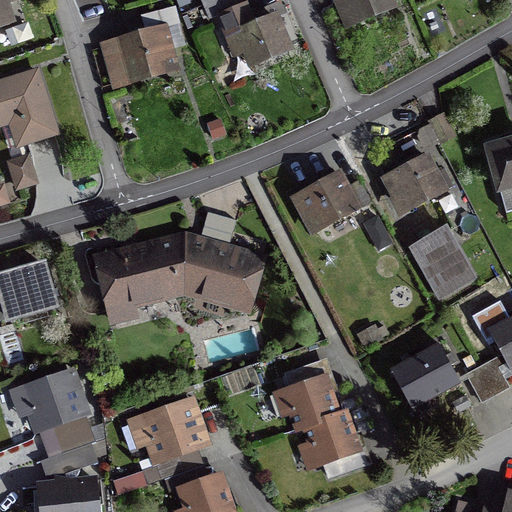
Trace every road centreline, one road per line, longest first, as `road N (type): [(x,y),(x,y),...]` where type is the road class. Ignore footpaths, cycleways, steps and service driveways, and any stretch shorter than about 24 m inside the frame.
road 1 (residential): [(122,211),(248,168),(349,120)]
road 2 (residential): [(61,0),(122,211)]
road 3 (residential): [(349,120),(511,30)]
road 4 (residential): [(511,440),(344,511)]
road 5 (residential): [(349,120),(300,0)]
road 6 (residential): [(0,243),(122,211)]
